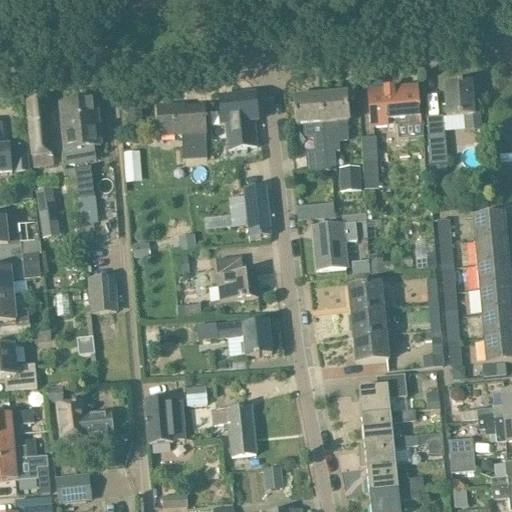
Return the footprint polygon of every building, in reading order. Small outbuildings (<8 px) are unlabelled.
[(447,119),(465,118),(467,133),(481,132),(480,115),(474,115),(472,85),(445,87),(447,119)] [(371,130),(420,126),(417,88),(368,92),(371,130)] [(346,94),(322,96),(324,126),(327,172),(337,171),(335,154),(340,153),(339,143),(338,125),(347,124),(348,124),(346,94)] [(222,125),(225,124),(229,152),(257,148),(254,122),(258,122),(256,95),(220,98),(222,125)] [(322,96),(294,99),(297,128),(303,127),(305,141),(313,141),(315,152),(306,153),(307,174),(327,172),(324,126),(322,96)] [(53,167),(47,101),(27,103),(34,169),(53,167)] [(60,105),(66,152),(63,152),(65,166),(96,162),(94,149),(101,148),(96,101),(60,105)] [(159,138),(182,137),(183,162),(207,160),(204,113),(179,114),(179,107),(157,108),(159,138)] [(143,131),(141,109),(128,110),(130,132),(143,131)] [(0,172),(11,172),(9,145),(6,146),(4,124),(0,124),(0,172)] [(428,138),(430,165),(431,165),(432,177),(447,176),(446,165),(448,165),(446,136),(445,136),(428,138)] [(376,139),(362,139),(363,164),(377,163),(376,139)] [(14,148),(16,172),(29,171),(27,147),(14,148)] [(361,168),(339,170),(340,194),(362,193),(361,168)] [(85,175),(76,176),(76,180),(77,186),(78,197),(79,206),(93,204),(90,180),(85,175)] [(162,175),(162,184),(174,184),(174,175),(162,175)] [(266,188),(265,188),(244,190),(249,240),(272,237),(266,188)] [(52,190),(36,193),(41,226),(57,223),(52,190)] [(298,221),(334,218),(334,204),(297,206),(298,221)] [(96,214),(80,216),(81,228),(97,226),(96,214)] [(473,219),(475,243),(507,240),(505,216),(473,219)] [(235,217),(205,219),(206,229),(236,227),(235,217)] [(0,259),(39,256),(41,256),(39,236),(34,237),(35,241),(21,243),(20,235),(7,236),(6,220),(0,220),(0,259)] [(440,240),(451,239),(449,222),(438,223),(440,240)] [(343,226),(313,229),(316,272),(347,270),(345,244),(357,242),(355,225),(343,226)] [(507,240),(475,243),(477,268),(509,265),(507,240)] [(194,241),(173,244),(174,255),(195,252),(194,241)] [(437,244),(420,245),(421,268),(437,267),(437,244)] [(451,246),(440,247),(442,264),(453,263),(451,246)] [(150,247),(134,248),(135,262),(151,260),(150,247)] [(0,298),(14,297),(12,281),(25,280),(25,281),(41,280),(39,256),(0,259),(0,298)] [(187,258),(176,259),(178,274),(188,274),(187,258)] [(242,259),(216,262),(220,304),(258,300),(255,274),(243,275),(242,259)] [(383,259),(369,260),(370,274),(384,273),(383,259)] [(509,265),(477,268),(480,293),(511,290),(509,265)] [(443,271),(444,288),(455,287),(454,270),(443,271)] [(116,314),(114,280),(90,281),(93,316),(116,314)] [(427,282),(429,307),(439,307),(437,281),(427,282)] [(349,290),(351,315),(384,312),(381,287),(349,290)] [(511,295),(511,290),(480,293),(482,317),(511,314),(511,295)] [(456,295),(445,296),(446,313),(457,312),(456,295)] [(14,297),(0,298),(0,324),(1,325),(2,338),(30,335),(28,312),(15,313),(14,297)] [(201,306),(185,308),(186,318),(202,317),(201,306)] [(439,307),(429,307),(431,333),(441,332),(439,307)] [(384,312),(351,315),(354,340),(386,337),(384,312)] [(511,314),(482,317),(484,342),(511,339),(511,314)] [(448,337),(459,336),(458,319),(447,320),(448,337)] [(218,342),(244,339),(246,359),(272,356),(269,325),(244,327),(244,323),(217,326),(218,342)] [(441,332),(431,333),(433,357),(443,357),(441,332)] [(153,342),(152,333),(144,333),(145,343),(153,342)] [(386,337),(354,340),(356,365),(389,362),(386,337)] [(511,339),(484,342),(486,366),(482,366),(483,379),(506,377),(505,365),(511,364),(511,339)] [(92,340),(77,341),(79,357),(94,355),(92,340)] [(450,361),(461,360),(460,343),(449,344),(450,361)] [(0,379),(4,379),(5,394),(37,391),(35,366),(16,368),(14,348),(0,349),(0,379)] [(171,350),(161,350),(162,365),(172,364),(171,350)] [(433,357),(422,358),(423,369),(443,368),(443,357),(433,357)] [(359,391),(361,417),(391,414),(389,401),(407,399),(404,377),(376,380),(377,389),(359,391)] [(207,388),(185,390),(187,409),(208,407),(207,388)] [(453,390),(450,394),(451,399),(455,402),(460,401),(463,397),(462,392),(458,389),(453,390)] [(63,393),(48,394),(49,409),(63,407),(63,393)] [(478,422),(504,420),(511,418),(511,394),(501,395),(503,408),(493,409),(493,411),(476,412),(478,422)] [(439,395),(430,395),(431,411),(440,410),(439,395)] [(187,442),(183,403),(170,405),(170,402),(147,404),(150,447),(173,445),(173,443),(187,442)] [(114,436),(111,415),(83,418),(82,406),(58,409),(62,442),(114,436)] [(214,427),(229,426),(230,442),(232,460),(256,457),(252,409),(212,413),(214,426),(214,427)] [(11,417),(0,417),(0,438),(13,437),(12,427),(34,426),(33,412),(11,414),(11,417)] [(478,422),(476,412),(463,414),(462,414),(463,424),(478,422)] [(391,414),(361,417),(364,443),(393,440),(392,426),(416,424),(415,413),(391,415),(391,414)] [(511,443),(511,418),(504,420),(478,422),(479,433),(485,432),(485,438),(496,437),(496,445),(511,443)] [(442,436),(418,438),(418,448),(428,447),(443,445),(442,436)] [(13,437),(0,438),(0,462),(14,461),(15,461),(30,460),(37,459),(35,442),(26,443),(26,448),(14,449),(13,437)] [(393,440),(364,443),(367,469),(396,466),(394,451),(418,448),(418,438),(393,441),(393,440)] [(472,441),(449,443),(450,459),(473,457),(472,441)] [(473,457),(450,459),(452,475),(475,473),(473,457)] [(47,458),(45,458),(0,462),(0,482),(16,481),(16,483),(38,481),(37,470),(48,469),(47,458)] [(492,490),(511,488),(511,463),(504,465),(506,479),(491,480),(492,490)] [(396,466),(367,469),(369,495),(399,492),(423,490),(422,480),(408,481),(408,477),(397,478),(396,466)] [(280,470),(265,472),(267,492),(282,490),(280,470)] [(88,478),(57,481),(59,504),(90,501),(88,478)] [(511,511),(511,488),(492,490),(493,503),(508,501),(509,511),(511,511)] [(399,492),(369,495),(370,511),(400,511),(400,502),(424,500),(423,490),(399,492)] [(174,498),(162,499),(162,511),(163,511),(175,511),(187,510),(186,497),(174,498)] [(51,511),(51,501),(16,504),(16,511),(51,511)]
